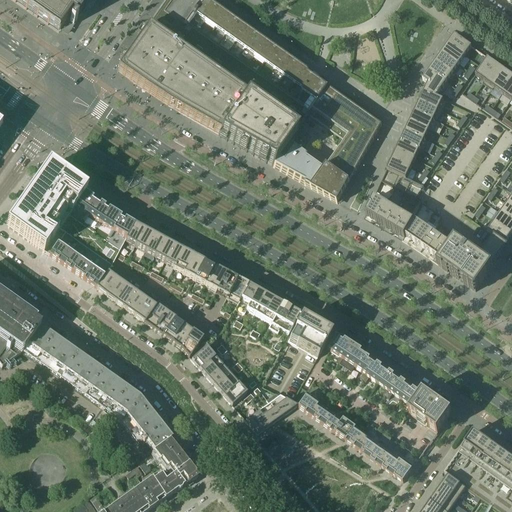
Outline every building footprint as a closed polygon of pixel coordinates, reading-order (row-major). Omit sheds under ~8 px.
[(8,0),(47,26),(58,34),(58,33),(60,31),(59,32),(67,37),(75,24),(75,23),(86,7),(80,2),(81,0),(8,0)] [(277,66),(267,59),(258,52),(248,45),(238,38),(228,31),(219,24),(209,18),(199,11),(205,2),(202,0),(168,0),(143,37),(138,43),(126,61),(121,68),(119,70),(116,74),(119,77),(126,81),(131,84),(133,86),(141,92),(149,97),(155,101),(159,104),(163,107),(170,111),(175,114),(187,121),(196,126),(208,133),(218,138),(219,138),(226,142),(238,150),(245,153),(258,161),(265,165),(272,169),(288,146),(308,118),(329,89),(323,85),(316,94),(307,87),(297,80),(287,73),(277,66)] [(212,6),(205,2),(199,11),(209,18),(215,9),(212,6)] [(218,11),(215,9),(209,18),(219,24),(225,16),(218,11)] [(231,20),(225,16),(219,24),(228,31),(234,23),(231,20)] [(238,25),(234,23),(228,31),(238,38),(244,30),(238,25)] [(251,34),(244,30),(238,38),(248,45),(254,36),(251,34)] [(258,39),(254,36),(248,45),(258,52),(264,43),(258,39)] [(454,36),(447,46),(465,58),(471,49),(454,36)] [(266,45),(264,43),(258,52),(267,59),(274,50),(270,48),(266,45)] [(447,46),(441,54),(460,68),(463,70),(469,61),(465,58),(447,46)] [(277,53),(274,50),(267,59),(277,66),(283,57),(277,53)] [(441,54),(435,63),(452,76),(454,77),(460,68),(441,54)] [(290,62),(283,57),(277,66),(287,73),(293,64),(290,62)] [(481,69),(475,77),(484,83),(484,84),(496,66),(487,60),(481,69)] [(435,63),(429,72),(446,84),(452,76),(435,63)] [(297,67),(293,64),(287,73),(297,80),(303,71),(297,67)] [(484,83),(482,85),(483,86),(492,92),(505,73),(496,66),(484,84),(484,83)] [(310,76),(303,71),(297,80),(307,87),(313,78),(310,76)] [(429,72),(422,81),(427,85),(424,92),(436,98),(439,94),(443,96),(450,87),(446,84),(429,72)] [(492,92),(490,94),(499,101),(502,96),(511,81),(511,77),(505,73),(492,92)] [(316,80),(313,78),(307,87),(316,94),(323,85),(316,80)] [(511,81),(502,96),(511,102),(511,100),(511,81)] [(324,171),(288,146),(272,169),(276,171),(310,190),(337,205),(349,183),(353,177),(381,126),(363,114),(330,90),(329,89),(308,118),(344,143),(327,167),(324,171)] [(424,92),(419,103),(442,114),(447,104),(436,98),(424,92)] [(419,103),(414,113),(438,124),(442,114),(419,103)] [(414,113),(410,122),(429,132),(439,136),(443,126),(438,124),(414,113)] [(410,122),(405,132),(424,141),(429,132),(410,122)] [(405,132),(401,142),(420,151),(419,152),(424,154),(424,153),(429,143),(424,141),(405,132)] [(401,142),(396,152),(415,161),(419,152),(420,151),(401,142)] [(396,152),(391,162),(410,171),(415,161),(396,152)] [(391,162),(387,171),(406,180),(410,171),(391,162)] [(14,216),(6,228),(7,229),(43,254),(58,233),(59,231),(69,218),(75,208),(84,196),(86,194),(65,179),(50,168),(48,167),(43,174),(45,175),(43,179),(41,177),(34,187),(36,188),(34,191),(32,190),(25,200),(27,201),(25,204),(23,203),(16,212),(18,213),(16,217),(14,216)] [(386,172),(381,184),(394,190),(404,195),(414,199),(416,200),(424,189),(406,180),(387,171),(386,172)] [(95,203),(84,196),(75,208),(85,215),(87,216),(95,203)] [(373,200),(365,217),(376,223),(385,206),(373,200)] [(106,210),(95,203),(87,216),(88,217),(98,223),(106,210)] [(511,210),(504,205),(498,214),(511,223),(511,210)] [(385,206),(376,223),(385,228),(394,212),(385,206)] [(118,219),(106,210),(98,223),(110,231),(111,232),(118,219)] [(492,210),(486,219),(492,222),(511,236),(511,234),(511,223),(498,214),(492,210)] [(394,212),(385,228),(394,233),(404,217),(394,212)] [(404,217),(394,233),(403,239),(404,239),(405,237),(404,237),(413,223),(413,222),(404,217)] [(133,227),(118,219),(111,232),(113,233),(126,241),(133,227)] [(413,223),(404,237),(405,237),(413,243),(424,228),(414,221),(414,220),(413,222),(413,223)] [(492,222),(485,232),(489,234),(494,238),(493,238),(494,238),(494,239),(504,246),(505,245),(511,236),(492,222)] [(134,249),(143,233),(133,227),(126,241),(124,244),(134,249)] [(424,228),(413,243),(422,250),(433,234),(424,228)] [(144,255),(153,238),(143,233),(134,249),(144,255)] [(433,234),(422,250),(431,256),(442,240),(433,234)] [(154,260),(163,243),(153,238),(144,255),(154,260)] [(437,266),(436,268),(448,276),(449,274),(451,276),(450,278),(459,284),(460,282),(464,285),(463,287),(474,295),(475,293),(492,269),(495,265),(498,261),(500,258),(508,247),(505,245),(504,246),(494,239),(494,238),(493,238),(484,251),(480,256),(479,259),(477,257),(471,253),(469,252),(456,243),(455,242),(451,247),(440,262),(437,266)] [(442,240),(431,256),(440,262),(451,247),(442,240)] [(69,250),(59,243),(48,258),(59,266),(70,250),(69,250)] [(163,265),(172,248),(163,243),(154,260),(163,265)] [(173,271),(182,254),(172,248),(163,265),(172,270),(172,271),(173,271)] [(72,252),(70,250),(59,266),(71,273),(82,258),(72,252)] [(182,277),(192,259),(182,254),(173,271),(182,276),(182,277)] [(92,266),(82,258),(71,273),(82,282),(94,266),(92,266)] [(193,283),(203,265),(192,259),(182,277),(193,283)] [(203,289),(213,270),(203,265),(193,283),(203,289)] [(95,268),(94,266),(82,282),(95,291),(103,280),(106,275),(105,275),(95,268)] [(215,295),(225,277),(213,270),(203,289),(215,295)] [(106,298),(117,282),(114,280),(107,275),(106,275),(103,280),(95,291),(106,298)] [(226,301),(236,283),(225,277),(215,295),(225,300),(225,301),(226,301)] [(114,305),(126,288),(120,284),(117,282),(106,298),(114,305)] [(236,307),(247,288),(236,283),(226,301),(236,307)] [(124,312),(136,295),(133,293),(126,288),(114,305),(124,312)] [(243,317),(256,294),(247,289),(234,312),(243,317)] [(500,305),(511,313),(511,310),(511,290),(500,305)] [(253,317),(264,298),(256,294),(243,317),(251,322),(254,318),(253,317)] [(133,318),(145,301),(139,297),(136,295),(124,312),(133,318)] [(0,368),(1,370),(22,354),(40,329),(34,325),(35,324),(0,298),(0,368)] [(262,322),(273,303),(264,298),(253,317),(254,318),(262,322)] [(143,325),(156,307),(155,306),(154,308),(150,306),(145,301),(133,318),(143,325)] [(270,327),(281,308),(273,303),(262,322),(270,327)] [(152,331),(165,313),(156,307),(143,325),(152,331)] [(287,337),(298,318),(281,308),(270,327),(268,331),(276,336),(279,332),(287,337)] [(161,338),(174,320),(165,313),(152,331),(161,338)] [(171,344),(183,327),(174,321),(175,320),(174,320),(161,338),(171,344)] [(329,338),(300,322),(287,344),(316,361),(329,338)] [(180,351),(192,334),(183,327),(171,344),(180,351)] [(48,372),(66,348),(40,329),(22,354),(48,372)] [(188,360),(202,341),(192,334),(180,351),(188,360)] [(334,338),(326,352),(329,354),(338,360),(341,362),(350,348),(346,346),(343,344),(337,340),(334,338)] [(72,389),(90,365),(66,348),(48,372),(72,389)] [(341,362),(338,367),(350,374),(353,369),(353,370),(362,356),(357,353),(354,351),(350,348),(341,362)] [(199,372),(214,359),(205,349),(190,363),(199,372)] [(362,356),(353,370),(362,375),(365,378),(374,364),(371,362),(368,360),(362,356)] [(207,381),(222,368),(214,359),(199,372),(207,381)] [(374,364),(365,378),(369,380),(377,386),(386,372),(381,369),(378,367),(374,364)] [(96,406),(114,382),(90,365),(72,389),(96,406)] [(215,390),(230,377),(222,368),(207,381),(215,390)] [(386,372),(377,386),(386,392),(389,394),(398,381),(395,378),(392,376),(386,372)] [(223,399),(238,386),(230,377),(215,390),(223,399)] [(398,381),(389,394),(392,396),(401,402),(410,389),(405,385),(402,383),(398,381)] [(118,422),(139,400),(114,382),(96,406),(118,422)] [(246,395),(238,386),(223,399),(231,408),(246,395)] [(410,389),(401,402),(409,408),(412,410),(412,411),(422,398),(421,397),(418,395),(415,393),(410,389)] [(409,415),(409,416),(419,422),(421,419),(430,425),(427,428),(428,429),(437,435),(437,436),(452,416),(423,395),(421,397),(422,398),(412,411),(412,410),(409,415)] [(300,404),(296,409),(308,418),(318,405),(314,402),(305,396),(300,404)] [(266,403),(265,403),(268,407),(279,421),(296,409),(290,406),(274,397),(266,403)] [(131,438),(154,420),(139,400),(118,422),(131,438)] [(318,405),(308,418),(320,426),(329,413),(321,407),(318,405)] [(268,407),(257,414),(268,429),(279,421),(268,407)] [(329,413),(320,426),(332,434),(341,421),(338,419),(329,413)] [(257,414),(245,423),(256,437),(268,429),(257,414)] [(178,450),(154,420),(131,438),(138,447),(142,445),(143,446),(145,444),(153,454),(152,455),(159,464),(178,450)] [(341,421),(332,434),(344,443),(353,429),(344,423),(341,421)] [(353,429),(344,443),(355,451),(365,438),(361,435),(353,429)] [(450,467),(444,475),(445,476),(448,478),(465,490),(465,491),(475,498),(480,502),(483,504),(485,505),(494,511),(511,511),(511,461),(473,434),(459,453),(455,460),(450,467)] [(365,438),(355,451),(367,459),(376,446),(368,440),(365,438)] [(376,446),(367,459),(379,467),(388,454),(385,452),(376,446)] [(133,511),(149,511),(186,486),(197,479),(197,475),(178,450),(159,464),(165,471),(167,470),(173,478),(168,481),(167,480),(164,483),(159,476),(125,499),(133,511)] [(388,454),(379,467),(391,476),(400,463),(391,457),(388,454)] [(400,463),(391,476),(401,483),(403,484),(415,468),(414,467),(403,459),(400,463)] [(133,461),(122,469),(124,473),(136,464),(133,461)] [(149,473),(142,463),(137,466),(144,476),(149,473)] [(136,469),(125,478),(127,481),(135,476),(137,479),(141,476),(136,469)] [(448,478),(442,486),(459,499),(465,491),(465,490),(448,478)] [(442,486),(436,495),(453,507),(459,499),(442,486)] [(95,489),(83,498),(86,501),(97,493),(95,489)] [(436,495),(430,503),(442,511),(449,511),(453,507),(436,495)] [(102,511),(104,511),(94,498),(89,502),(96,511),(102,511)] [(133,511),(125,499),(122,502),(109,511),(107,511),(133,511)] [(93,511),(87,503),(82,507),(86,511),(93,511)] [(442,511),(430,503),(424,511),(442,511)]
